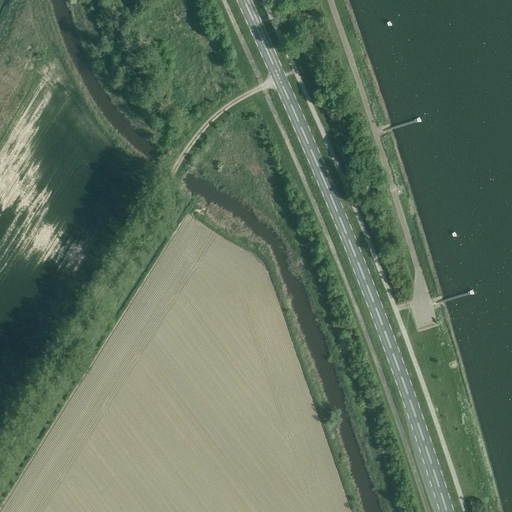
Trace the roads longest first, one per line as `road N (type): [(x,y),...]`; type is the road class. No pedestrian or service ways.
road 1 (primary): [(451,511),(338,211),(278,77)]
road 2 (track): [(0,453),(158,197)]
road 3 (unclassified): [(158,197),(200,132),(228,104),(278,77)]
